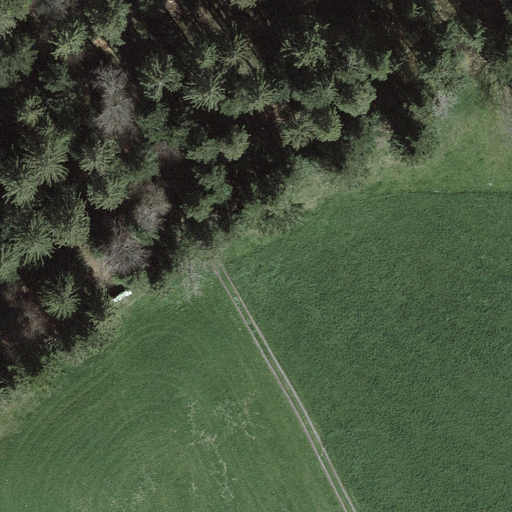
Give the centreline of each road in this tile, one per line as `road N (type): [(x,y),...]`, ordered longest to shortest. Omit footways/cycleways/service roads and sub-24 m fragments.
road 1 (track): [(199,238),(347,511)]
road 2 (track): [(199,238),(135,98),(123,0)]
